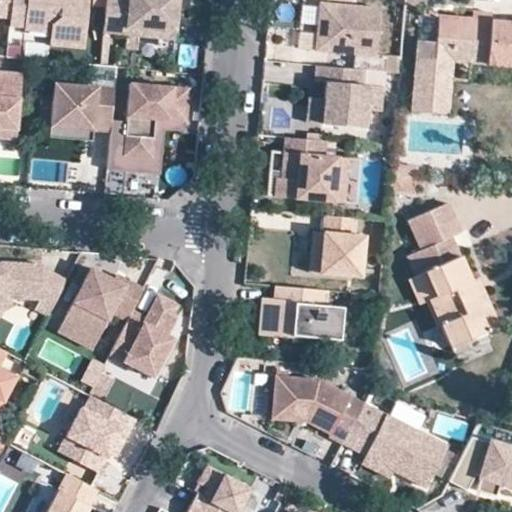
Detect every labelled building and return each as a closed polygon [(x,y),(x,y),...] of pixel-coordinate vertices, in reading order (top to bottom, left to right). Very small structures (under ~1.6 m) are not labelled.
[(0,0),(0,15),(13,17),(14,0),(0,0)] [(14,0),(13,17),(12,28),(54,32),(53,49),(87,52),(90,0),(14,0)] [(108,0),(105,33),(127,35),(128,28),(178,32),(180,0),(108,0)] [(378,56),(383,8),(323,3),(319,50),(358,54),(378,56)] [(473,10),(472,18),(491,19),(491,12),(473,10)] [(511,20),(491,19),(472,18),(438,15),(437,43),(435,61),(453,62),(511,65),(511,20)] [(127,35),(177,39),(178,32),(128,28),(127,35)] [(450,116),(453,62),(435,61),(437,43),(417,42),(413,113),(450,116)] [(389,58),(389,57),(378,56),(358,54),(356,69),(362,69),(388,72),(389,58)] [(388,72),(398,72),(399,59),(389,58),(388,72)] [(383,111),(385,86),(360,84),(362,69),(356,69),(321,65),(320,81),(328,82),(326,98),(324,123),(367,127),(369,110),(383,111)] [(24,73),(0,70),(0,131),(18,133),(24,73)] [(98,86),(56,82),(52,126),(94,130),(112,131),(113,120),(117,82),(98,80),(98,86)] [(187,122),(190,88),(132,83),(129,121),(113,120),(112,131),(108,172),(124,174),(126,155),(154,158),(157,119),(187,122)] [(324,123),(326,98),(311,97),(309,122),(324,123)] [(187,122),(157,119),(154,158),(126,155),(124,174),(162,177),(166,130),(186,132),(187,122)] [(94,130),(52,126),(51,137),(93,141),(94,130)] [(18,133),(0,131),(0,141),(17,143),(18,133)] [(345,202),(349,157),(324,155),(325,140),(285,137),(284,152),(282,170),(289,171),(288,178),(277,177),(275,196),(345,202)] [(288,178),(289,171),(282,170),(284,152),(271,151),(268,195),(275,196),(277,177),(288,178)] [(391,166),(390,176),(426,179),(427,169),(391,166)] [(407,222),(421,251),(450,238),(459,234),(444,204),(407,222)] [(362,276),(366,236),(356,235),(358,218),(326,215),(325,232),(324,246),(314,245),(311,272),(362,276)] [(324,246),(325,232),(315,231),(314,245),(324,246)] [(488,320),(470,282),(450,238),(421,251),(429,269),(425,271),(435,296),(430,299),(441,326),(451,347),(475,336),(472,328),(488,320)] [(437,327),(441,326),(430,299),(435,296),(425,271),(429,269),(421,251),(406,259),(424,301),(437,327)] [(44,282),(45,267),(45,265),(3,262),(0,263),(0,296),(12,290),(15,296),(34,299),(44,282)] [(40,302),(55,273),(45,267),(44,282),(34,299),(40,302)] [(113,312),(129,321),(134,310),(146,289),(129,280),(126,285),(115,280),(93,268),(66,318),(100,336),(113,312)] [(50,315),(69,280),(55,273),(40,302),(37,308),(50,315)] [(115,280),(126,285),(129,280),(118,274),(115,280)] [(477,278),(470,282),(488,320),(472,328),(475,336),(498,326),(477,278)] [(335,339),(338,306),(320,305),(321,290),(275,286),(274,300),(260,299),(257,332),(335,339)] [(19,303),(15,296),(12,290),(0,296),(0,319),(4,311),(15,306),(19,303)] [(178,305),(159,295),(147,317),(134,310),(129,321),(111,355),(155,377),(175,338),(168,335),(178,315),(174,313),(178,305)] [(59,331),(94,349),(100,336),(66,318),(59,331)] [(0,398),(5,401),(17,377),(1,369),(10,352),(0,347),(0,398)] [(103,401),(115,378),(102,372),(90,394),(92,395),(103,401)] [(277,376),(273,417),(308,421),(332,433),(330,436),(345,443),(364,404),(365,402),(320,379),(277,376)] [(83,407),(60,451),(100,472),(110,453),(115,445),(121,448),(137,419),(103,401),(92,395),(85,409),(83,407)] [(0,420),(5,423),(14,406),(5,401),(0,398),(0,420)] [(448,447),(364,404),(345,443),(344,444),(366,456),(366,457),(394,472),(427,488),(448,447)] [(449,480),(441,494),(458,504),(477,474),(483,475),(479,490),(499,496),(503,481),(511,483),(511,447),(474,436),(449,480)] [(115,445),(110,453),(117,456),(121,448),(115,445)] [(394,472),(366,457),(362,464),(390,478),(394,472)] [(244,511),(241,510),(254,485),(210,462),(201,479),(209,483),(205,491),(200,489),(187,511),(244,511)] [(68,473),(47,511),(88,511),(100,490),(68,473)]
